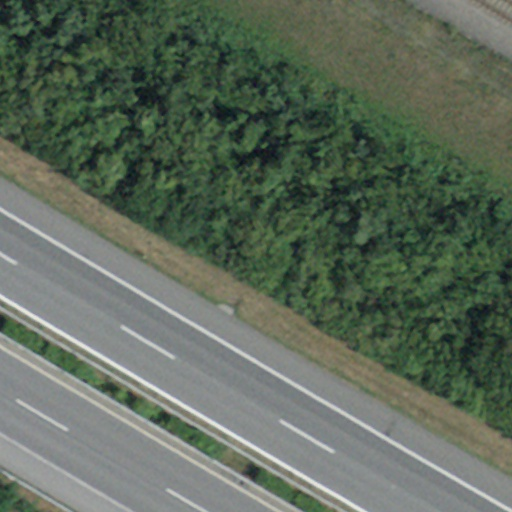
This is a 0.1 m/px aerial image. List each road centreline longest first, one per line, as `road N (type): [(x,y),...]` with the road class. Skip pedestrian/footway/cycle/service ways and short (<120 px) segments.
road 1 (motorway): [(447,511),(0,243)]
road 2 (motorway): [(0,403),(182,511)]
